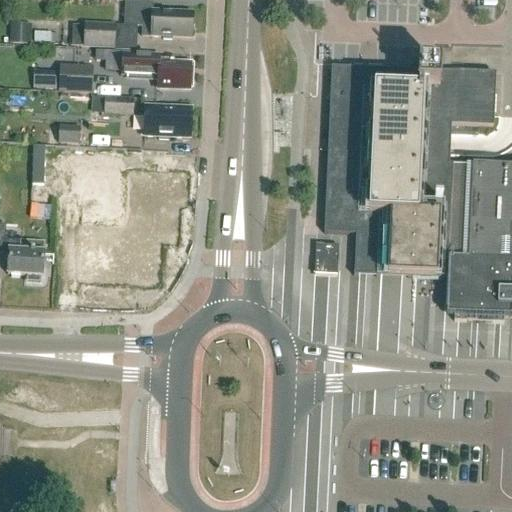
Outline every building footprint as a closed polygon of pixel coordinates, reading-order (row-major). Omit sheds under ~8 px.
[(195,30),(195,20),(193,20),(193,16),(153,14),(153,6),(126,5),(125,28),(143,29),(142,39),(162,40),(162,43),(172,43),(172,41),(191,42),(192,29),(195,30)] [(115,52),(116,27),(84,25),(84,27),(71,27),(70,48),(83,49),(83,51),(97,51),(115,52)] [(10,29),(10,44),(29,44),(29,30),(10,29)] [(122,78),(135,79),(146,79),(146,89),(157,90),(157,91),(189,93),(189,90),(191,91),(192,79),(190,79),(190,68),(172,67),(172,64),(159,64),(159,59),(136,58),(123,57),(123,52),(115,52),(97,51),(96,58),(106,59),(105,73),(122,74),(122,78)] [(58,93),(58,95),(92,96),(94,69),(59,67),(59,72),(58,93)] [(447,273),(452,168),(448,168),(450,129),(492,131),(494,77),(439,74),(439,68),(417,67),(417,69),(418,69),(417,73),(386,72),(349,70),(345,70),(344,92),(330,91),(324,236),(356,237),(355,252),(354,269),(376,270),(388,270),(387,279),(437,281),(437,272),(447,273)] [(331,70),(330,91),(344,92),(345,70),(331,70)] [(133,103),(106,102),(105,117),(132,119),(133,103)] [(189,142),(191,112),(146,110),(145,140),(159,141),(170,141),(189,142)] [(79,145),(80,128),(59,128),(58,144),(79,145)] [(55,147),(54,193),(82,193),(83,148),(55,147)] [(160,189),(160,153),(105,152),(105,189),(160,189)] [(511,170),(452,168),(447,273),(448,273),(445,312),(454,313),(454,323),(503,326),(504,315),(511,315),(511,170)] [(43,280),(45,246),(4,243),(5,229),(0,228),(0,255),(9,256),(8,278),(43,280)] [(336,277),(337,248),(324,247),(324,248),(315,248),(315,256),(314,256),(313,276),(336,277)]
